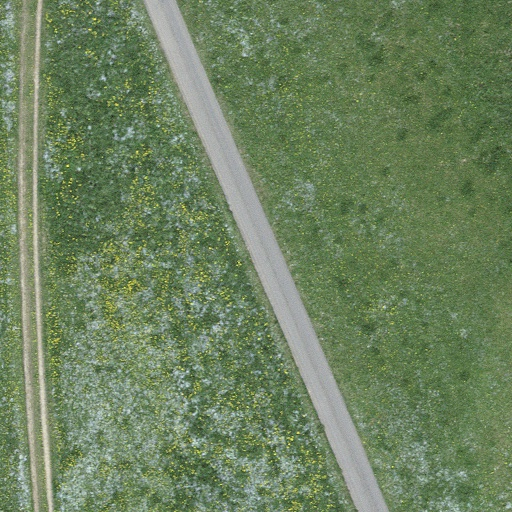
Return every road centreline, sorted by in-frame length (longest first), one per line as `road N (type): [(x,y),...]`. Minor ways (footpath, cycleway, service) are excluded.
road 1 (unclassified): [(156,0),(374,511)]
road 2 (track): [(34,0),(29,243),(45,511)]
